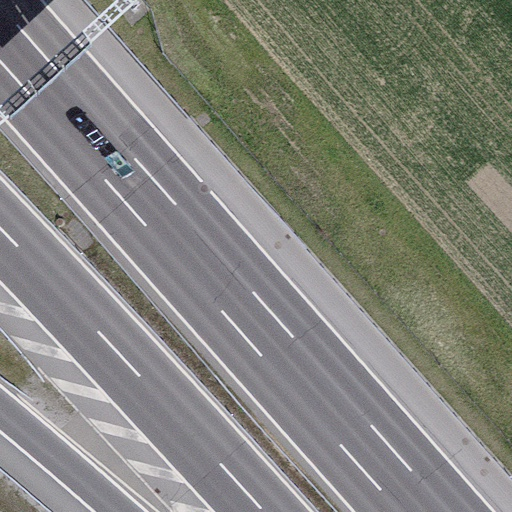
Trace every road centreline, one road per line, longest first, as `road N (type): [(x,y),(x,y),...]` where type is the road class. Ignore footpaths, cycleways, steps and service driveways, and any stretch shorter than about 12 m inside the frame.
road 1 (motorway): [(426,511),(0,32)]
road 2 (motorway): [(0,229),(262,511)]
road 3 (motorway): [(0,412),(116,511)]
